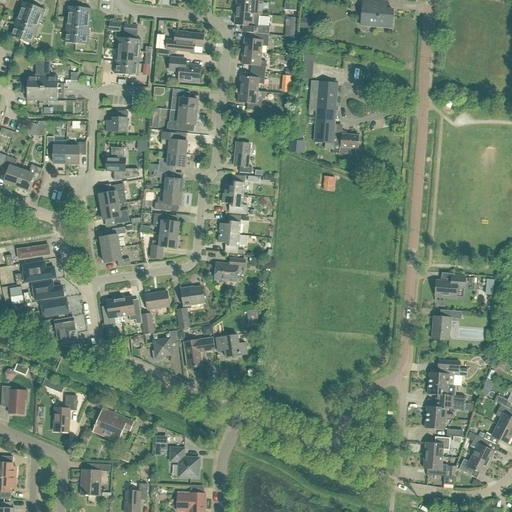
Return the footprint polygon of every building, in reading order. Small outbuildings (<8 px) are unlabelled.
[(237,0),(236,13),(260,15),(262,15),(263,2),(261,1),(261,0),(246,0),(242,0),(237,0)] [(291,0),(288,0),(288,10),(296,11),(297,0),(291,0)] [(392,28),(393,10),(386,10),(387,2),(363,0),(361,26),(392,28)] [(23,2),(19,14),(29,17),(34,6),(23,2)] [(34,6),(29,17),(40,21),(44,10),(34,6)] [(68,7),(67,19),(78,20),(80,8),(68,7)] [(80,8),(78,20),(90,21),(91,9),(80,8)] [(235,26),(244,26),(243,32),(249,33),(269,35),(269,29),(258,27),(260,15),(236,13),(235,26)] [(19,14),(15,25),(25,28),(29,17),(19,14)] [(29,17),(25,28),(36,32),(40,21),(29,17)] [(67,19),(66,31),(77,32),(78,20),(67,19)] [(78,20),(77,32),(89,33),(90,21),(78,20)] [(301,20),(300,30),(311,30),(311,20),(301,20)] [(125,24),(123,38),(118,38),(117,50),(129,51),(130,39),(131,25),(125,24)] [(11,36),(21,40),(25,28),(15,25),(11,36)] [(131,25),(130,39),(129,51),(140,52),(141,40),(136,40),(138,25),(131,25)] [(25,28),(21,40),(32,43),(36,32),(25,28)] [(65,43),(76,44),(77,32),(66,31),(65,43)] [(77,32),(76,44),(87,45),(89,33),(77,32)] [(171,51),(175,51),(191,53),(192,47),(203,48),(204,35),(182,33),(174,32),(173,40),(168,39),(167,50),(169,51),(171,51)] [(268,47),(269,35),(249,33),(249,39),(245,38),(244,52),(262,54),(263,46),(268,47)] [(116,62),(127,63),(139,64),(140,52),(129,51),(117,50),(116,62)] [(158,50),(158,57),(169,58),(169,51),(167,50),(165,50),(158,50)] [(261,61),(262,54),(244,52),(243,65),(251,66),(251,72),(265,73),(266,61),(261,61)] [(200,81),(201,66),(182,64),(183,59),(171,58),(170,68),(180,69),(179,79),(200,81)] [(36,61),(36,76),(27,76),(27,83),(21,83),(21,88),(42,89),(42,76),(42,61),(36,61)] [(42,61),(42,76),(42,89),(63,90),(63,83),(57,83),(58,76),(50,76),(50,61),(42,61)] [(115,74),(126,75),(127,63),(116,62),(115,74)] [(127,63),(126,75),(138,76),(139,64),(127,63)] [(241,77),(240,90),(258,91),(259,84),(264,85),(265,73),(251,72),(250,77),(241,77)] [(309,110),(317,111),(314,143),(331,144),(331,142),(333,142),(333,134),(337,83),(319,82),(311,81),(309,110)] [(27,100),(41,101),(42,89),(21,88),(21,93),(27,93),(27,100)] [(42,89),(41,101),(57,101),(57,94),(62,94),(63,90),(42,89)] [(262,111),(263,100),(265,100),(267,94),(267,92),(258,92),(258,91),(240,90),(239,103),(248,104),(247,110),(262,111)] [(180,111),(197,113),(199,100),(185,99),(186,92),(174,91),(172,103),(180,104),(180,111)] [(169,123),(170,123),(170,130),(182,131),(183,124),(196,126),(197,113),(180,111),(180,112),(173,111),(170,111),(169,123)] [(127,133),(128,112),(113,112),(113,122),(107,122),(107,132),(127,133)] [(162,144),(169,145),(169,153),(186,154),(187,141),(178,140),(178,134),(163,133),(162,144)] [(333,134),(333,142),(342,142),(341,154),(351,154),(351,148),(358,148),(359,136),(333,134)] [(53,164),(66,165),(67,147),(60,147),(60,141),(54,141),(54,138),(47,138),(47,155),(53,155),(53,164)] [(289,152),(289,153),(290,153),(296,153),(305,154),(306,142),(297,141),(290,140),(289,152)] [(67,147),(66,165),(79,165),(80,156),(86,156),(86,143),(80,143),(80,147),(67,147)] [(252,173),(252,167),(248,167),(251,144),(237,143),(235,166),(240,166),(240,172),(252,173)] [(379,146),(367,152),(373,165),(385,159),(379,146)] [(126,159),(124,159),(124,149),(112,148),(111,159),(107,159),(106,172),(126,172),(126,159)] [(160,159),(160,164),(159,171),(172,173),(172,166),(185,167),(186,154),(169,153),(168,159),(160,159)] [(16,187),(22,171),(14,168),(17,161),(6,157),(2,168),(8,171),(4,183),(16,187)] [(22,171),(16,187),(28,192),(33,179),(39,181),(43,170),(31,166),(29,173),(22,171)] [(160,184),(165,184),(165,191),(182,193),(183,180),(171,179),(172,173),(159,171),(154,171),(153,177),(160,178),(160,184)] [(224,193),(244,195),(246,177),(233,175),(232,184),(225,184),(224,193)] [(334,192),(336,178),(324,176),(323,191),(334,192)] [(99,195),(101,208),(119,204),(126,203),(125,196),(123,184),(111,186),(113,193),(99,195)] [(181,206),(182,193),(165,191),(164,204),(156,203),(156,209),(168,210),(168,205),(181,206)] [(243,205),(244,195),(224,193),(223,203),(230,203),(230,212),(247,214),(248,205),(243,205)] [(119,204),(101,208),(104,220),(117,218),(118,224),(130,222),(128,211),(120,212),(119,204)] [(153,226),(161,227),(161,234),(178,236),(180,222),(166,221),(167,215),(154,214),(153,226)] [(220,233),(240,235),(242,216),(229,215),(228,224),(221,223),(220,233)] [(101,238),(103,251),(120,248),(120,246),(125,245),(123,234),(126,234),(125,227),(113,229),(114,236),(101,238)] [(227,243),(226,252),(238,253),(238,254),(244,255),(244,250),(239,250),(239,246),(246,246),(247,236),(240,235),(220,233),(219,242),(227,243)] [(177,248),(178,236),(161,234),(160,242),(153,241),(151,258),(163,260),(164,247),(177,248)] [(19,260),(50,255),(48,243),(17,248),(19,260)] [(120,248),(103,251),(105,263),(118,261),(119,267),(131,265),(130,259),(122,260),(120,248)] [(244,267),(245,261),(230,259),(230,266),(216,265),(215,279),(237,281),(239,267),(244,267)] [(41,269),(40,262),(22,265),(23,272),(22,272),(24,284),(57,278),(55,266),(41,269)] [(465,289),(466,278),(452,276),(452,283),(437,281),(435,296),(457,298),(458,288),(465,289)] [(54,286),(53,280),(32,284),(34,302),(65,297),(63,285),(54,286)] [(190,305),(192,305),(205,303),(202,287),(189,289),(189,288),(181,289),(183,306),(184,309),(177,310),(180,329),(189,328),(187,309),(191,308),(190,305)] [(145,295),(147,305),(147,310),(169,307),(167,292),(145,295)] [(12,305),(23,304),(22,295),(11,297),(12,305)] [(119,299),(122,316),(129,315),(130,321),(136,320),(136,324),(142,323),(143,323),(141,315),(140,309),(134,310),(132,297),(119,299)] [(43,318),(70,314),(67,298),(40,302),(43,318)] [(105,325),(116,323),(123,322),(122,316),(119,299),(107,301),(107,306),(102,307),(105,325)] [(25,311),(26,323),(34,322),(32,310),(25,311)] [(35,323),(41,322),(39,311),(33,312),(35,323)] [(151,314),(141,315),(143,323),(142,323),(144,335),(154,333),(151,314)] [(57,340),(71,337),(70,332),(76,331),(74,317),(54,321),(57,340)] [(450,341),(452,320),(452,318),(434,317),(432,339),(450,341)] [(171,344),(178,343),(176,331),(169,332),(170,338),(153,340),(154,351),(152,351),(154,360),(162,359),(162,357),(173,355),(171,344)] [(240,343),(239,334),(217,338),(219,352),(226,351),(227,357),(248,354),(246,342),(240,343)] [(190,368),(203,366),(201,352),(214,351),(213,339),(186,343),(190,368)] [(429,374),(428,384),(448,386),(455,386),(453,386),(454,376),(467,377),(467,370),(459,369),(459,363),(438,361),(438,369),(442,369),(442,375),(429,374)] [(17,364),(15,371),(26,376),(29,369),(17,364)] [(46,387),(49,384),(44,379),(41,383),(46,387)] [(428,394),(436,395),(435,402),(450,403),(465,404),(466,397),(454,396),(455,386),(448,386),(428,384),(428,394)] [(27,400),(28,391),(12,390),(12,387),(3,386),(2,407),(10,407),(10,413),(25,414),(25,400),(27,400)] [(482,388),(479,394),(486,397),(489,392),(482,388)] [(78,410),(78,396),(67,396),(66,408),(56,408),(54,431),(70,432),(71,410),(78,410)] [(500,405),(510,410),(511,405),(511,403),(498,396),(495,402),(500,405)] [(427,408),(426,418),(446,419),(454,419),(454,415),(446,414),(446,409),(449,409),(449,410),(465,411),(465,404),(450,403),(435,402),(435,408),(427,408)] [(501,418),(497,425),(511,432),(511,417),(511,414),(511,410),(510,410),(500,405),(495,415),(501,418)] [(131,430),(134,422),(104,409),(95,431),(119,441),(125,427),(131,430)] [(445,430),(446,419),(426,418),(426,429),(445,430)] [(486,433),(483,439),(490,443),(497,446),(500,440),(507,444),(511,434),(511,432),(497,425),(492,436),(486,433)] [(467,438),(473,441),(471,446),(476,448),(472,456),(488,464),(494,452),(487,448),(490,443),(483,439),(476,436),(470,433),(467,438)] [(425,456),(442,458),(443,458),(443,450),(449,450),(450,438),(435,437),(435,443),(425,442),(425,456)] [(200,478),(201,458),(188,457),(188,456),(185,456),(186,448),(172,448),(172,461),(180,462),(180,477),(200,478)] [(126,452),(123,460),(129,463),(132,455),(126,452)] [(0,476),(17,478),(17,467),(14,467),(14,457),(0,455),(0,476)] [(427,469),(427,475),(444,476),(443,484),(453,485),(454,477),(455,466),(449,466),(449,476),(447,476),(448,465),(442,465),(443,458),(442,458),(425,456),(424,469),(427,469)] [(482,475),(488,464),(472,456),(469,462),(464,459),(459,470),(472,476),(474,471),(482,475)] [(82,470),(81,495),(100,496),(101,471),(110,472),(111,465),(94,464),(94,471),(82,470)] [(16,488),(17,478),(0,476),(0,493),(1,494),(1,499),(12,499),(12,488),(16,488)] [(124,511),(139,511),(140,500),(147,500),(147,484),(139,484),(139,491),(126,491),(124,511)] [(191,493),(179,493),(178,510),(190,511),(206,511),(207,493),(191,493)] [(0,511),(15,511),(15,508),(5,508),(5,502),(0,501),(0,511)]
